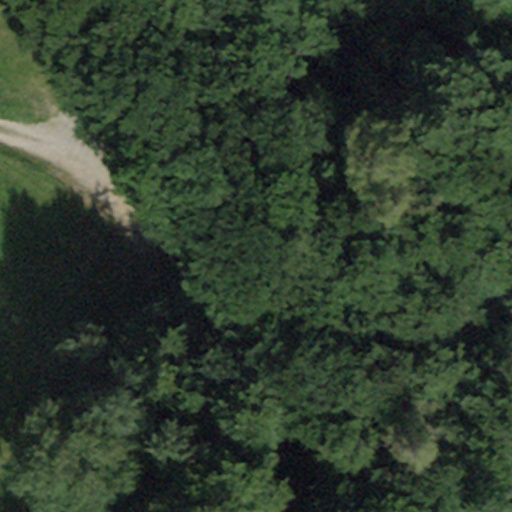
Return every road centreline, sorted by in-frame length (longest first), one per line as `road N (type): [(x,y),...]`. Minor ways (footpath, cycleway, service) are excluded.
road 1 (track): [(20,0),(84,80),(86,128),(45,138),(0,123)]
road 2 (track): [(511,129),(370,0)]
